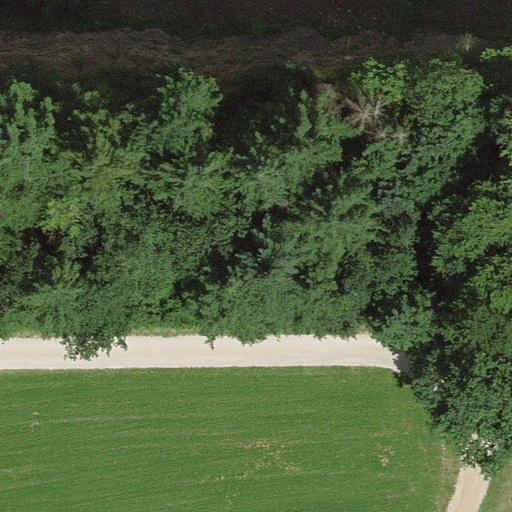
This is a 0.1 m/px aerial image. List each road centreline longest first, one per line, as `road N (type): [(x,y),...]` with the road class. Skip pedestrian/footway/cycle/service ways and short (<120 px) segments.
road 1 (track): [(511,355),(0,359)]
road 2 (track): [(457,511),(478,464),(493,356)]
